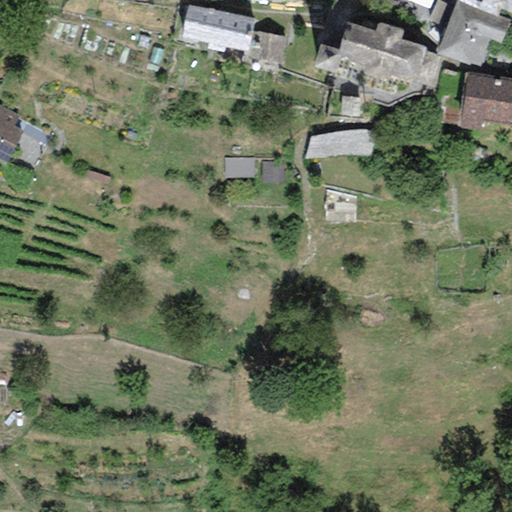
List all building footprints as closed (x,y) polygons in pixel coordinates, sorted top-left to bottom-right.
[(511,21),(497,17),(456,0),(437,53),(478,68),(489,39),(500,43),(511,21)] [(511,13),(511,0),(455,0),(456,0),(497,17),(501,9),(511,13)] [(248,52),(252,31),(255,19),(188,5),(181,37),(248,52)] [(417,81),(434,89),(440,57),(425,51),(426,47),(401,40),(403,31),(377,23),(375,31),(346,21),(338,50),(320,44),(314,67),(336,73),(340,64),(388,82),(391,75),(415,84),(417,81)] [(281,64),(286,38),(252,31),(248,52),(247,58),(281,64)] [(511,80),(467,73),(460,128),(481,132),(483,121),(511,125),(511,80)] [(19,116),(0,105),(0,161),(5,164),(24,132),(13,126),(19,116)] [(379,153),(378,129),(313,131),(314,155),(379,153)] [(260,173),(259,156),(230,157),(231,175),(260,173)] [(270,159),(269,179),(289,179),(290,160),(270,159)] [(0,402),(12,402),(13,372),(0,371),(0,402)]
